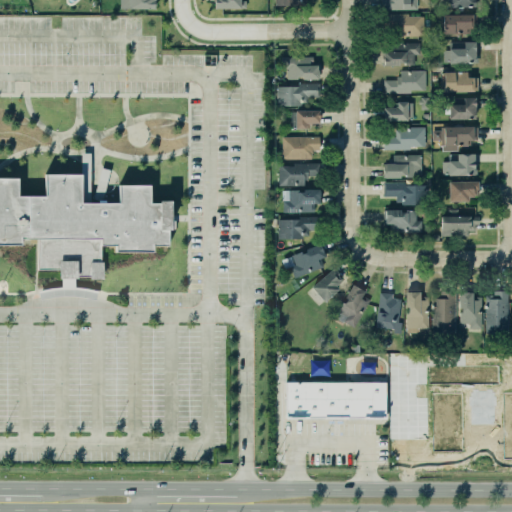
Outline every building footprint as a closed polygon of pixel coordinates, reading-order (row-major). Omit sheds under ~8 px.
[(119,0),(119,8),(154,8),(154,0),(119,0)] [(243,0),(243,7),(237,7),(237,8),(211,8),(211,0),(243,0)] [(381,0),(381,9),(416,8),(416,0),(381,0)] [(380,13),(406,12),(406,14),(422,14),(422,35),(396,36),(395,24),(380,24),(380,13)] [(440,13),(440,32),(463,32),(463,28),(470,28),(470,14),(440,13)] [(419,42),(391,42),(391,51),(383,51),(382,64),(414,64),(414,54),(419,55),(419,42)] [(450,53),(465,52),(465,44),(480,43),(481,68),(451,69),(450,53)] [(278,55),(311,55),(311,60),(307,60),(307,64),(314,64),(315,69),(315,71),(316,71),(316,78),(284,79),(284,68),(278,68),(278,55)] [(425,91),(424,69),(397,70),(397,79),(382,79),(382,92),(425,91)] [(438,71),(467,71),(467,76),(475,76),(475,90),(438,90),(438,71)] [(275,104),(306,105),(306,96),(317,97),(317,85),(276,83),(275,104)] [(446,104),(446,119),(473,118),(472,97),(460,97),(460,104),(446,104)] [(382,107),(383,120),(412,119),(411,101),(395,101),(395,106),(382,107)] [(429,129),(438,129),(439,125),(474,125),(474,141),(465,140),(464,144),(455,145),(455,149),(439,149),(439,139),(429,139),(429,129)] [(382,147),(424,148),(424,127),(395,126),(395,135),(383,135),(382,147)] [(281,139),(319,139),(319,154),(314,154),(314,162),(281,162),(281,139)] [(420,154),(392,153),(391,162),(384,162),(384,176),(420,177),(420,154)] [(471,175),(438,175),(438,161),(446,161),(446,153),(471,153),(471,175)] [(277,185),(305,184),(305,175),(314,175),(314,163),(277,163),(277,185)] [(0,178),(14,178),(14,197),(44,197),(44,175),(77,175),(77,205),(118,205),(118,185),(148,185),(148,203),(167,203),(167,247),(152,247),(152,254),(112,254),(112,246),(99,246),(99,275),(57,275),(57,268),(35,268),(35,238),(19,238),(18,244),(0,244),(0,178)] [(448,201),(468,200),(468,196),(478,196),(477,180),(448,181),(448,201)] [(382,181),(382,195),(395,196),(395,203),(417,203),(417,196),(424,196),(424,184),(411,184),(411,182),(382,181)] [(319,188),(281,189),(282,211),(320,210),(319,188)] [(438,214),(445,214),(445,207),(456,207),(456,215),(476,215),(476,223),(472,223),(472,229),(465,229),(464,228),(464,235),(439,234),(439,235),(438,235),(437,234),(438,233),(438,214)] [(388,231),(421,232),(421,219),(415,219),(415,209),(385,209),(384,223),(389,224),(388,231)] [(316,217),(276,217),(277,238),(301,237),(301,231),(316,230),(316,217)] [(291,277),(287,266),(293,264),(289,254),(317,243),(322,256),(318,258),(321,265),(291,277)] [(311,288),(335,268),(348,283),(339,291),(342,294),(327,306),(311,288)] [(61,286),(38,289),(39,298),(67,295),(95,298),(96,289),(74,286),(73,278),(66,277),(60,278),(61,286)] [(350,284),(361,291),(359,294),(367,299),(351,326),(341,320),(340,321),(332,316),(350,284)] [(490,289),(505,289),(505,332),(483,332),(483,294),(490,294),(490,289)] [(377,291),(374,325),(392,327),(391,332),(398,332),(399,321),(396,321),(398,297),(390,296),(390,292),(377,291)] [(403,291),(403,307),(405,307),(405,312),(403,312),(403,327),(426,327),(425,296),(417,296),(417,291),(403,291)] [(454,292),(431,291),(431,333),(453,333),(454,292)] [(455,292),(455,322),(467,322),(467,327),(478,327),(478,295),(469,295),(469,292),(455,292)] [(283,381),(283,417),(382,417),(383,382),(283,381)]
